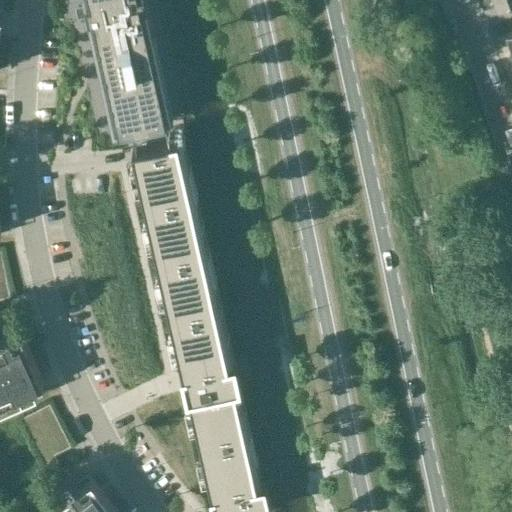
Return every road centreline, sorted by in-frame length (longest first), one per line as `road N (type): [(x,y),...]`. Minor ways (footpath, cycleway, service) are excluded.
road 1 (residential): [(154,511),(88,408),(52,313),(30,211),(28,0)]
road 2 (primary): [(255,0),(368,511)]
road 3 (primary): [(443,511),(332,0)]
road 4 (residential): [(457,0),(511,153)]
